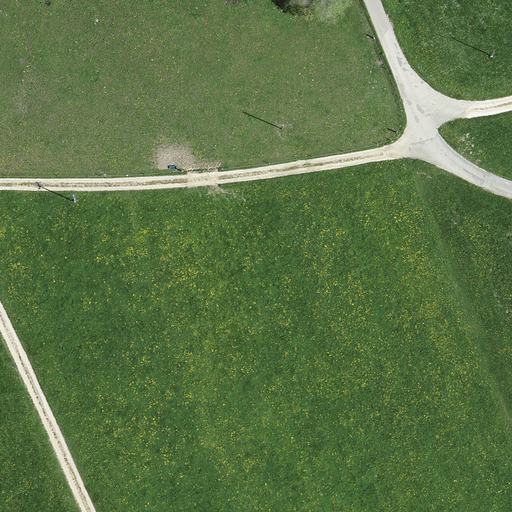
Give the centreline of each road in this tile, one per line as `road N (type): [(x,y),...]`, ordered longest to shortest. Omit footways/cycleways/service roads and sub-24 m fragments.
road 1 (track): [(0,185),(174,186),(270,176),(392,153),(417,129)]
road 2 (track): [(82,511),(0,329)]
road 3 (track): [(417,129),(369,0)]
